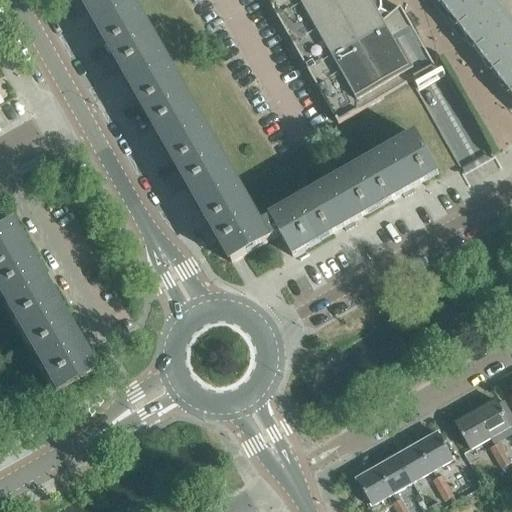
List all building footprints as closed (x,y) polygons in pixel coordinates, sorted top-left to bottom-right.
[(155,42),(131,0),(80,0),(94,24),(90,26),(96,36),(100,34),(117,64),(155,42)] [(214,0),(299,148),(338,126),(409,85),(412,83),(414,82),(419,90),(436,80),(435,78),(432,72),(435,70),(441,67),(403,0),(214,0)] [(511,25),(511,24),(492,0),(436,0),(511,98),(511,25)] [(189,101),(155,42),(117,64),(128,83),(124,85),(130,95),(134,93),(151,123),(189,101)] [(167,152),(184,182),(223,160),(189,101),(151,123),(162,142),(158,144),(163,154),(167,152)] [(405,199),(414,193),(412,189),(438,175),(416,137),(356,171),(378,209),(402,195),(405,199)] [(254,214),(223,160),(184,182),(195,201),(191,203),(197,213),(201,211),(215,236),(254,214)] [(346,232),(355,227),(353,223),(378,209),(356,171),(291,208),(313,246),(343,228),(346,232)] [(313,246),(291,208),(260,226),(254,214),(215,236),(231,264),(269,242),(279,236),(292,258),(313,246)] [(0,266),(23,254),(6,224),(0,227),(0,266)] [(23,254),(0,266),(0,302),(18,335),(57,313),(42,289),(46,286),(41,277),(37,279),(23,254)] [(71,338),(57,313),(18,335),(52,395),(90,373),(76,348),(80,346),(74,336),(71,338)] [(511,417),(504,403),(498,406),(496,402),(475,414),(490,440),(494,447),(511,436),(511,417)] [(475,414),(455,426),(470,452),(490,440),(475,414)] [(418,447),(433,473),(453,462),(438,435),(418,447)] [(496,460),(505,455),(499,445),(490,450),(496,460)] [(398,458),(413,485),(433,473),(418,447),(398,458)] [(502,471),(511,466),(505,455),(496,460),(502,471)] [(377,470),(392,497),(413,485),(398,458),(377,470)] [(372,508),(392,497),(377,470),(357,482),(372,508)] [(438,493),(447,488),(441,478),(432,483),(438,493)] [(444,504),(450,500),(453,499),(447,488),(438,493),(444,504)] [(395,511),(405,511),(407,511),(401,501),(392,506),(395,511)]
